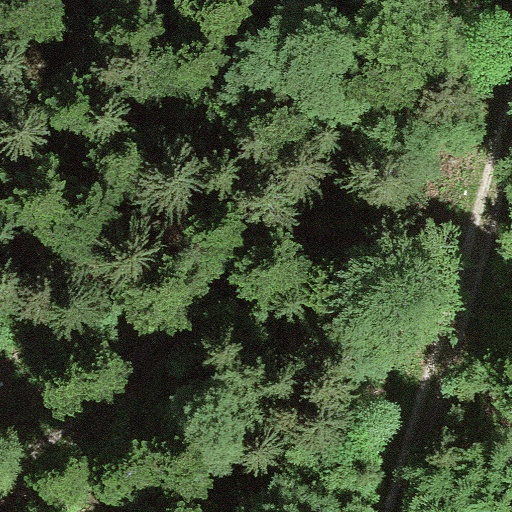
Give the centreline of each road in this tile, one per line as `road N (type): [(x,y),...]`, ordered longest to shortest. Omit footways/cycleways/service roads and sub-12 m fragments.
road 1 (track): [(511,54),(121,511)]
road 2 (track): [(511,105),(390,511)]
